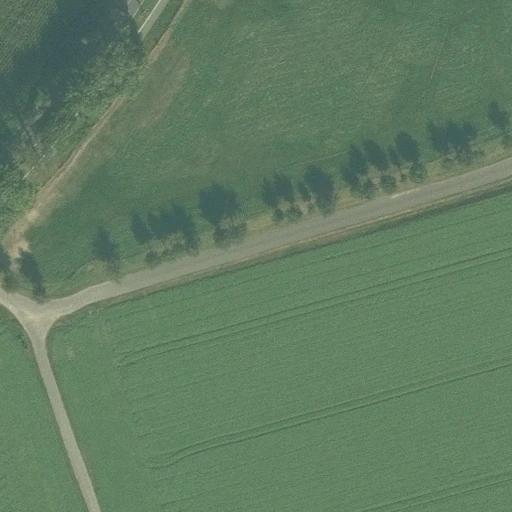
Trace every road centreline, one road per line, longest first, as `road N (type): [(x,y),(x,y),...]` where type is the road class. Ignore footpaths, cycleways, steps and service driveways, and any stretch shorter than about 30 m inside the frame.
road 1 (residential): [(0,287),(53,304),(511,167)]
road 2 (track): [(35,303),(42,354),(93,511)]
road 3 (secondary): [(129,0),(83,69),(0,165)]
